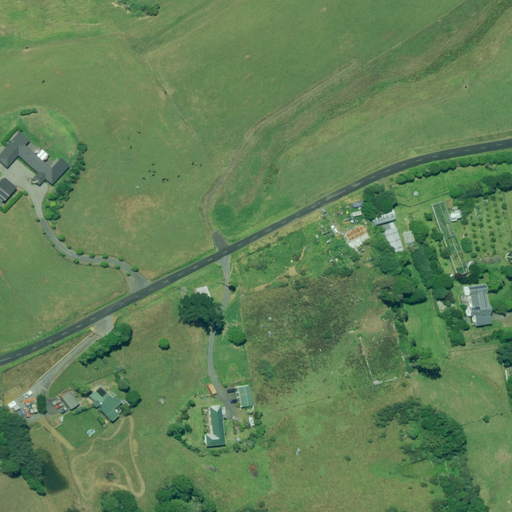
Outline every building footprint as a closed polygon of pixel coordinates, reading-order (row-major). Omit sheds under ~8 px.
[(36,148),(17,132),(0,151),(0,163),(5,168),(16,156),(36,173),(30,180),(36,186),(42,179),(49,185),(65,166),(57,159),(53,163),(36,148)] [(393,220),(388,203),(368,209),(373,225),(393,220)] [(449,214),(450,219),(450,222),(455,221),(455,219),(460,218),(460,213),(449,214)] [(400,252),(391,223),(381,226),(385,236),(383,236),(389,255),(400,252)] [(367,239),(360,225),(341,234),(350,254),(355,252),(362,248),(359,243),(367,239)] [(415,246),(411,232),(403,234),(407,248),(415,246)] [(486,319),(481,286),(462,288),(463,296),(466,295),(468,307),(464,307),(466,317),(471,316),(472,321),(477,320),(486,319)] [(207,301),(202,287),(192,290),(197,305),(207,301)] [(111,397),(101,386),(89,397),(94,402),(91,404),(95,408),(97,406),(100,409),(98,410),(109,422),(121,411),(116,405),(119,402),(112,395),(111,397)] [(253,406),(250,386),(238,388),(241,407),(253,406)] [(78,404),(71,391),(62,397),(70,410),(78,404)] [(224,445),(222,406),(209,407),(211,435),(204,435),(204,446),(224,445)]
